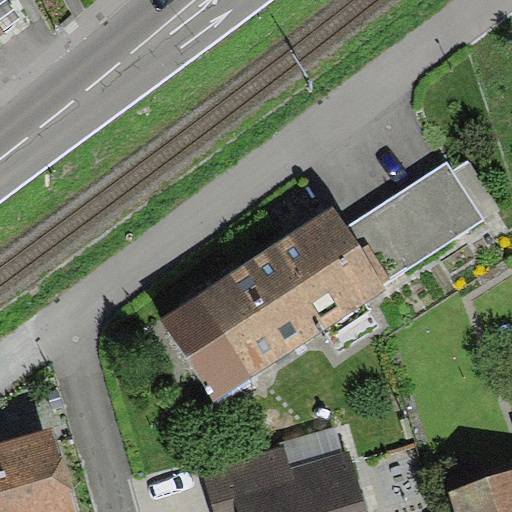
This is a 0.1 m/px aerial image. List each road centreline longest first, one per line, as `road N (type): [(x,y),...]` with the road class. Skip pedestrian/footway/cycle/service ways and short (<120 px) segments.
road 1 (residential): [(486,0),(59,317)]
road 2 (primary): [(203,0),(0,162)]
